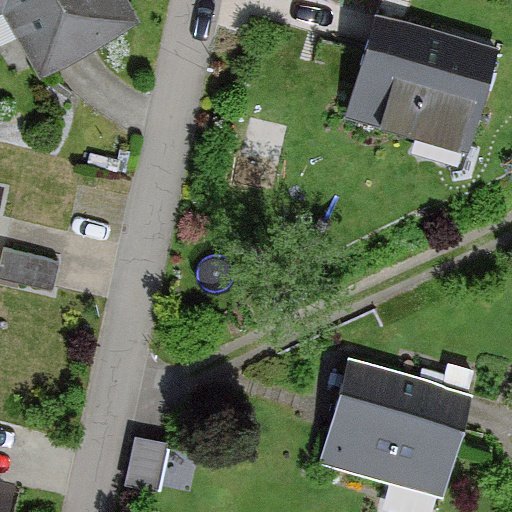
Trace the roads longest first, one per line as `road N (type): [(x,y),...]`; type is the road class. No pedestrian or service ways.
road 1 (residential): [(81,511),(195,0)]
road 2 (unknown): [(116,362),(210,370),(511,226)]
